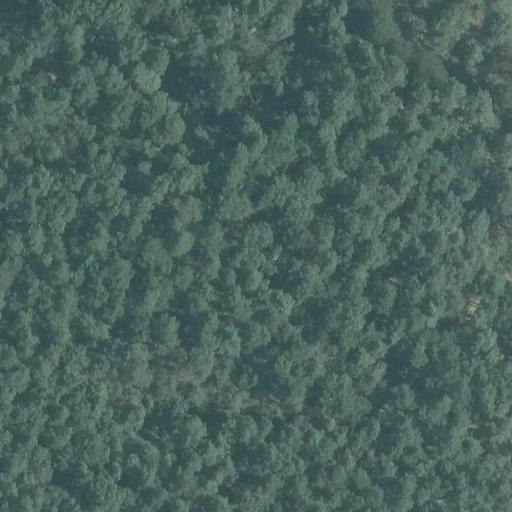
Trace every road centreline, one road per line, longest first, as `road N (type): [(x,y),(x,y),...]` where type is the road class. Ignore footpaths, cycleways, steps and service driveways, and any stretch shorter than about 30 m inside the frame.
road 1 (track): [(344,0),(498,277)]
road 2 (track): [(498,277),(290,511)]
road 3 (track): [(147,0),(0,121)]
